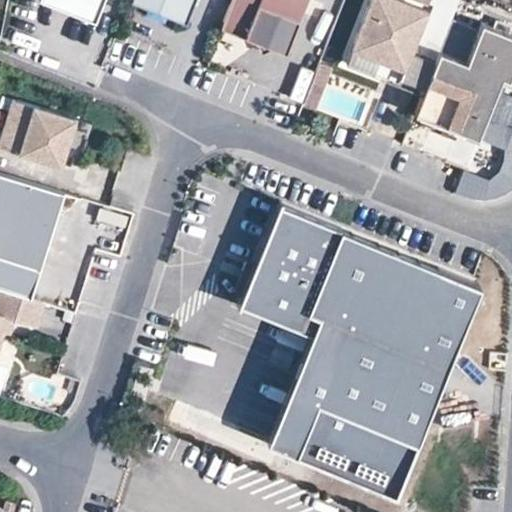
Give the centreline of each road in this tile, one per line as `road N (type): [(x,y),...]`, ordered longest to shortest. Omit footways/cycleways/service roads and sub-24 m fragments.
road 1 (residential): [(71,463),(190,110)]
road 2 (residential): [(511,234),(190,110)]
